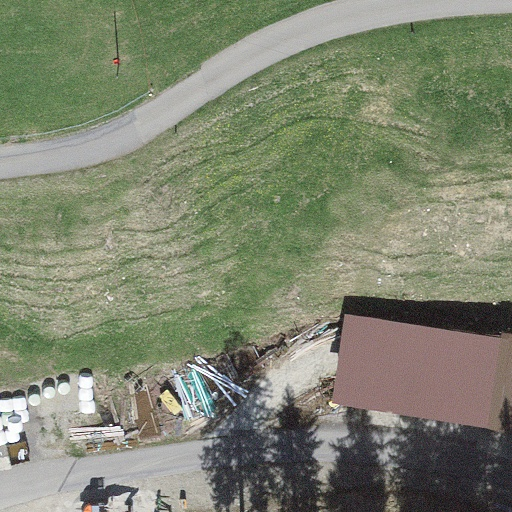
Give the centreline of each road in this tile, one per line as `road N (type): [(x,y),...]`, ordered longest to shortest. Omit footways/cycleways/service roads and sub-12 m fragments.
road 1 (residential): [(0,167),(80,156),(246,49),(328,19),(511,5)]
road 2 (residential): [(511,481),(335,445),(0,500)]
